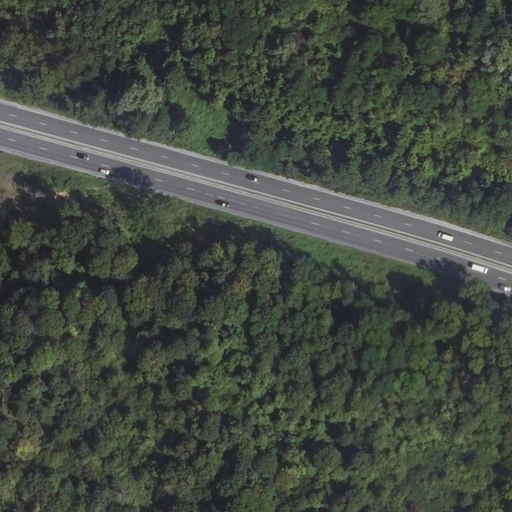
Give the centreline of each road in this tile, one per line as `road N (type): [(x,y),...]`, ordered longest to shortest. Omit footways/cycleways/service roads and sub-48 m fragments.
road 1 (trunk): [(0,138),(511,285)]
road 2 (trunk): [(511,259),(0,112)]
